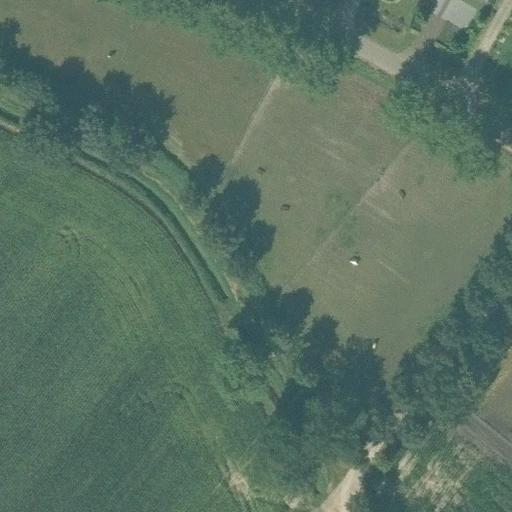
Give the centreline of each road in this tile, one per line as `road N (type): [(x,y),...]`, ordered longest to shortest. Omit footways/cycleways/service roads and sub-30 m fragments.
road 1 (unclassified): [(351,511),(353,479),(511,273)]
road 2 (unclassified): [(511,141),(397,66),(257,0)]
